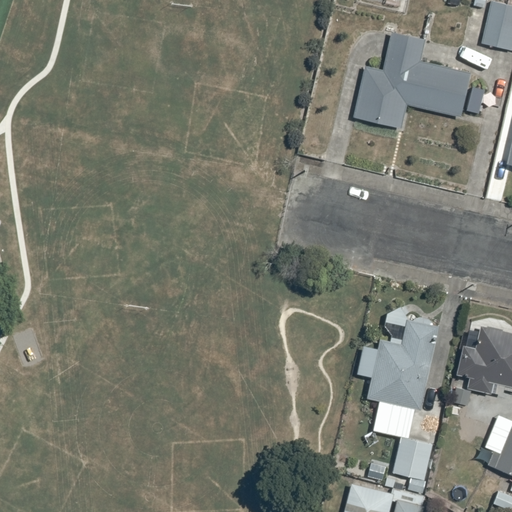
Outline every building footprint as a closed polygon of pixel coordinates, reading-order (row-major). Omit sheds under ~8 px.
[(511,3),(497,0),(496,0),(486,45),(511,50),(511,3)] [(428,39),(395,31),(386,70),(371,67),(358,118),(404,129),(410,103),(463,116),(473,73),(423,62),(428,39)] [(378,347),(366,345),(361,373),(377,376),(373,397),(426,408),(442,325),(390,315),(386,336),(380,335),(378,347)] [(511,331),(471,324),(463,374),(473,376),(471,389),(505,395),(506,390),(511,390),(511,331)] [(511,436),(505,452),(496,448),(489,464),(511,473),(511,436)] [(435,443),(401,437),(394,475),(415,478),(413,490),(426,492),(435,443)] [(390,511),(395,494),(352,484),(345,511),(390,511)] [(423,511),(425,503),(400,499),(397,511),(423,511)]
